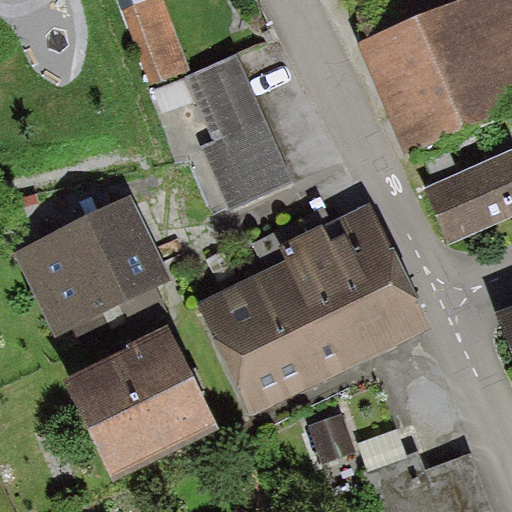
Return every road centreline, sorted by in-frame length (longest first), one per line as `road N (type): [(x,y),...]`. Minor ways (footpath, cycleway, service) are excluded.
road 1 (residential): [(292,0),(444,304)]
road 2 (residential): [(444,304),(511,444)]
